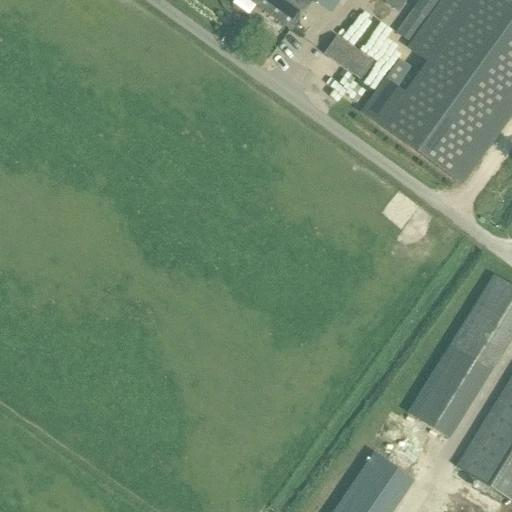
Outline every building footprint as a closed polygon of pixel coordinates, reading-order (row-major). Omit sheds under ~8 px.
[(246,0),(290,31),(312,1),(331,14),(341,0),(246,0)] [(511,0),(443,0),(407,50),(427,64),(404,96),(384,81),(360,115),(461,188),(511,117),(511,0)] [(378,0),(395,12),(402,0),(378,0)] [(426,0),(417,14),(427,21),(441,0),(426,0)] [(360,82),(374,64),(337,38),(324,55),(360,82)] [(408,414),(448,440),(511,338),(511,290),(493,279),(408,414)] [(511,377),(457,468),(508,499),(511,502),(511,377)]
